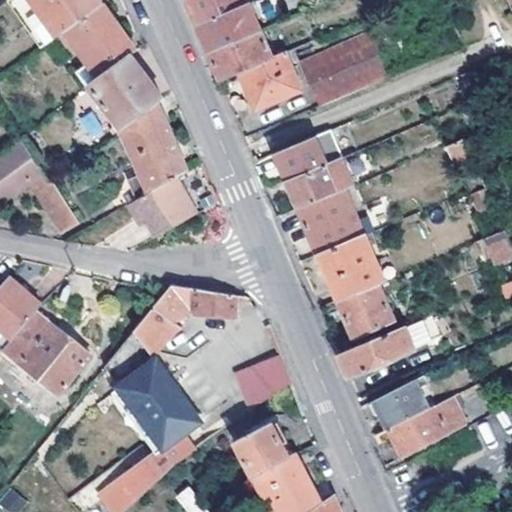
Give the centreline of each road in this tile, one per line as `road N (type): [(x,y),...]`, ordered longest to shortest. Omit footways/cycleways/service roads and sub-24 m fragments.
road 1 (secondary): [(158,0),(269,255)]
road 2 (secondary): [(269,255),(375,511)]
road 3 (residential): [(269,255),(222,270),(0,244)]
